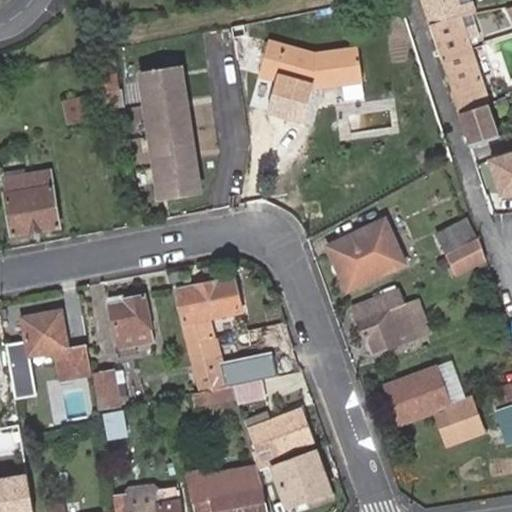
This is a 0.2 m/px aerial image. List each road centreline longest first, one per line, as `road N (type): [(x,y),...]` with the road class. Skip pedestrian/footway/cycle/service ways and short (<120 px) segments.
road 1 (residential): [(0,279),(226,234),(285,252),(388,511)]
road 2 (residential): [(511,265),(412,0)]
